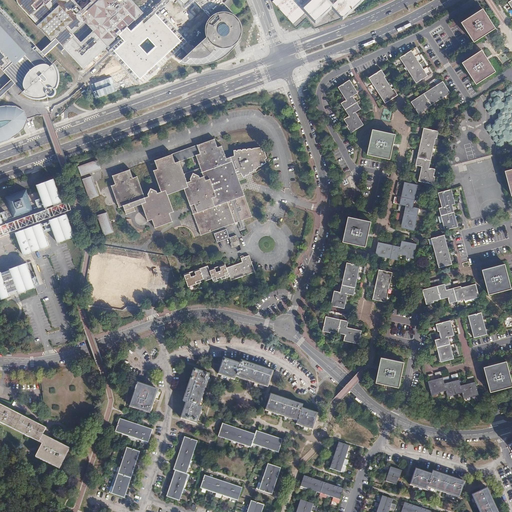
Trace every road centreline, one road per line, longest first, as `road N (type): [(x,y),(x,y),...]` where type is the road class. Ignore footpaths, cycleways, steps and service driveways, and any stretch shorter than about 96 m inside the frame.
road 1 (secondary): [(0,170),(284,67)]
road 2 (secondary): [(280,55),(0,156)]
road 3 (tertiary): [(266,323),(216,312),(181,315),(51,360),(0,361)]
road 4 (tertiary): [(294,307),(322,234),(325,197),(284,67)]
road 5 (tertiary): [(301,342),(376,408),(413,427),(476,435),(511,426)]
road 6 (secondary): [(284,67),(444,0)]
road 7 (secondary): [(410,0),(280,55)]
